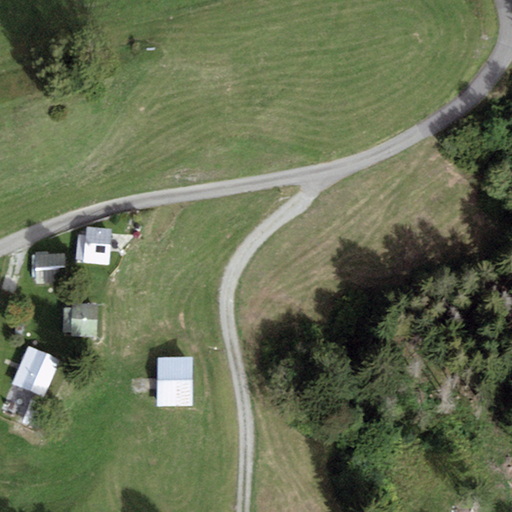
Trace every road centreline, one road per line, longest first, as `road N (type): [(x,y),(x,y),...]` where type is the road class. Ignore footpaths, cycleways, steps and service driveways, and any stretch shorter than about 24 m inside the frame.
road 1 (track): [(241,511),(248,417),(230,343),(226,280),(260,233),(333,176)]
road 2 (track): [(0,261),(99,212),(333,176)]
road 3 (unclassified): [(333,176),(472,96),(507,43),(505,0)]
